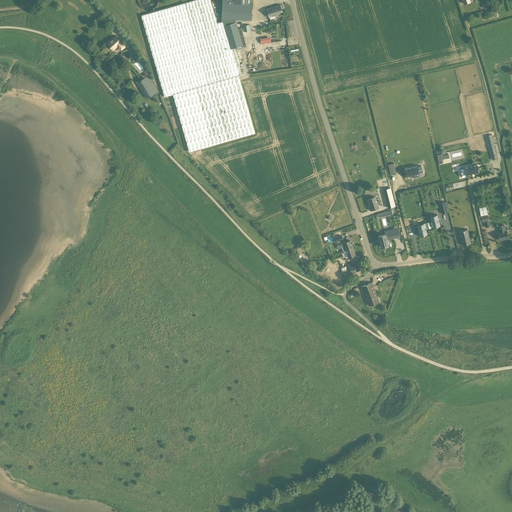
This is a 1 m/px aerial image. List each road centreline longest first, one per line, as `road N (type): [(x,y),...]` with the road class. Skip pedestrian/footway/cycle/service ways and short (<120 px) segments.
road 1 (unclassified): [(376,264),(291,0)]
road 2 (unclassified): [(511,367),(456,370),(390,343),(344,298),(376,264)]
road 3 (track): [(460,0),(511,201)]
road 4 (unclassified): [(376,264),(511,254)]
